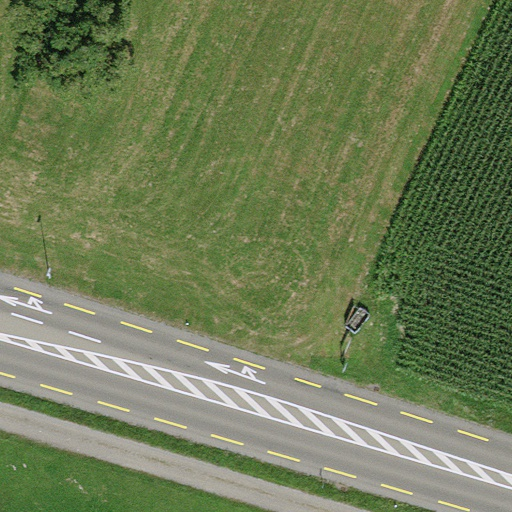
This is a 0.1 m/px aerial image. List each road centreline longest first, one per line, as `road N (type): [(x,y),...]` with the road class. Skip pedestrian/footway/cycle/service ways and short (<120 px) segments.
road 1 (secondary): [(0,327),(511,483)]
road 2 (track): [(323,511),(0,417)]
